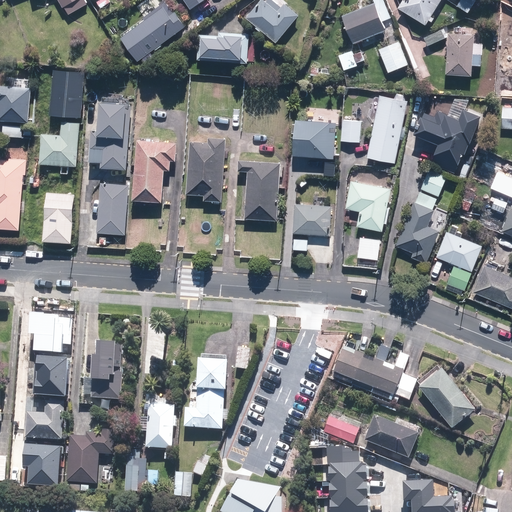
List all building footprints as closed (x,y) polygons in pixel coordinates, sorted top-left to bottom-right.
[(59,0),(64,8),(65,7),(69,15),(87,4),(85,0),(59,0)] [(203,0),(185,0),(192,8),(203,0)] [(262,0),(261,0),(247,18),(276,43),(299,15),(285,4),(282,8),(272,0),(267,0),(266,3),(262,0)] [(468,13),(476,0),(404,0),(399,9),(426,25),(441,0),(461,0),(457,7),(468,13)] [(343,16),(353,43),(385,31),(374,4),(343,16)] [(121,38),(138,61),(185,27),(174,13),(168,17),(162,8),(121,38)] [(427,46),(446,37),(443,29),(423,38),(427,46)] [(200,35),(198,60),(247,64),(249,35),(220,33),(219,36),(200,35)] [(473,35),(448,34),(446,74),(470,76),(471,65),(480,65),(481,45),(472,44),(473,35)] [(398,43),(380,51),(389,72),(406,65),(398,43)] [(361,48),(339,54),(344,70),(358,66),(357,62),(364,60),(361,48)] [(54,71),(50,114),(80,117),(84,74),(54,71)] [(31,88),(0,86),(0,119),(28,122),(31,88)] [(407,101),(380,96),(367,157),(395,163),(407,101)] [(50,99),(34,98),(33,122),(49,123),(50,99)] [(127,170),(131,106),(101,104),(99,132),(92,131),(90,162),(102,163),(101,168),(127,170)] [(511,108),(503,108),(501,127),(511,128),(511,108)] [(464,154),(480,117),(463,110),(458,120),(448,116),(448,115),(437,110),(434,117),(424,112),(415,134),(440,145),(434,159),(455,168),(462,153),(464,154)] [(296,120),(293,155),(333,159),(336,123),(296,120)] [(341,141),(359,142),(361,122),(342,121),(341,141)] [(77,166),(80,124),(63,122),(62,137),(44,135),(42,164),(77,166)] [(221,201),(225,140),(208,139),(208,143),(191,142),(188,194),(204,195),(204,200),(221,201)] [(176,144),(138,140),(133,200),(161,202),(164,170),(169,171),(170,161),(175,161),(176,144)] [(26,175),(27,160),(10,159),(10,161),(0,160),(0,228),(20,230),(23,175),(26,175)] [(280,163),(239,161),(239,171),(247,171),(244,218),(277,220),(280,163)] [(429,171),(422,189),(438,196),(446,178),(429,171)] [(511,178),(507,177),(500,191),(511,196),(511,178)] [(391,189),(352,181),(347,208),(361,210),(357,226),(382,231),(391,189)] [(126,234),(129,186),(101,184),(98,233),(126,234)] [(46,193),(42,242),(70,244),(73,195),(46,193)] [(416,204),(413,203),(396,245),(415,252),(413,257),(427,263),(440,231),(427,226),(434,211),(432,210),(436,199),(420,193),(416,204)] [(495,197),(491,209),(503,214),(507,202),(495,197)] [(295,204),(293,233),(330,236),(332,207),(295,204)] [(511,207),(502,232),(511,235),(511,207)] [(481,246),(447,232),(437,257),(471,271),(481,246)] [(309,239),(293,238),(292,251),(308,252),(309,239)] [(380,241),(360,238),(358,256),(377,259),(380,241)] [(511,276),(484,265),(473,292),(511,308),(511,276)] [(471,273),(454,266),(447,283),(465,290),(471,273)] [(34,333),(33,350),(61,351),(61,343),(71,343),(72,319),(58,318),(58,315),(30,313),(28,333),(34,333)] [(345,348),(333,377),(392,401),(394,395),(408,400),(417,380),(403,374),(409,358),(400,354),(395,368),(384,363),(390,350),(381,346),(376,360),(364,355),(369,342),(361,339),(356,352),(345,348)] [(119,368),(121,345),(114,345),(114,342),(97,340),(95,354),(92,354),(90,377),(93,378),(91,397),(119,399),(122,368),(119,368)] [(250,347),(236,347),(235,369),(249,370),(250,347)] [(37,356),(34,394),(64,396),(67,358),(37,356)] [(187,409),(186,427),(222,430),(225,392),(226,392),(228,362),(201,360),(197,410),(187,409)] [(443,370),(420,388),(452,429),(475,412),(443,370)] [(28,413),(26,438),(62,440),(64,403),(47,402),(46,414),(28,413)] [(175,406),(150,405),(147,448),(172,449),(175,406)] [(375,416),(365,440),(408,458),(418,434),(375,416)] [(330,418),(324,432),(353,443),(359,429),(330,418)] [(79,437),(71,436),(68,482),(97,484),(99,454),(115,455),(117,432),(103,431),(103,434),(87,433),(87,437),(79,437)] [(60,446),(25,443),(23,465),(29,466),(28,483),(57,485),(60,446)] [(327,447),(328,464),(360,463),(359,451),(351,451),(351,448),(345,448),(345,446),(327,447)] [(140,450),(127,449),(124,491),(146,493),(147,483),(158,484),(159,471),(145,470),(146,459),(139,458),(140,450)] [(202,463),(198,461),(193,472),(203,476),(212,456),(206,454),(202,463)] [(328,464),(329,481),(367,480),(366,465),(362,465),(362,463),(360,463),(328,464)] [(192,475),(177,473),(175,496),(191,497),(192,475)] [(436,478),(405,478),(405,497),(414,497),(414,511),(456,511),(456,494),(436,494),(436,478)] [(282,511),(283,489),(239,480),(221,511),(220,511),(282,511)] [(329,481),(330,498),(367,497),(367,480),(329,481)] [(330,498),(330,511),(368,511),(367,497),(330,498)]
